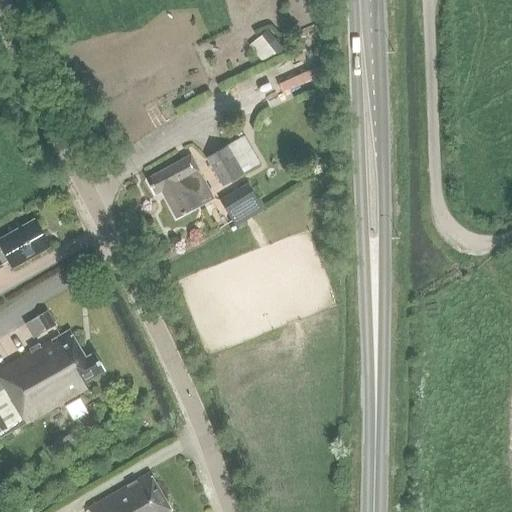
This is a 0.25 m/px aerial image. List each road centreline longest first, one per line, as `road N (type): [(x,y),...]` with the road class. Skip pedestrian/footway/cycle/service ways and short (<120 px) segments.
road 1 (unclassified): [(229,511),(200,426),(15,50),(1,0)]
road 2 (tertiary): [(493,0),(457,99),(444,267),(440,511)]
road 3 (primary): [(376,310),(405,0)]
road 4 (primary): [(362,0),(376,310)]
road 5 (primary): [(373,511),(376,310)]
